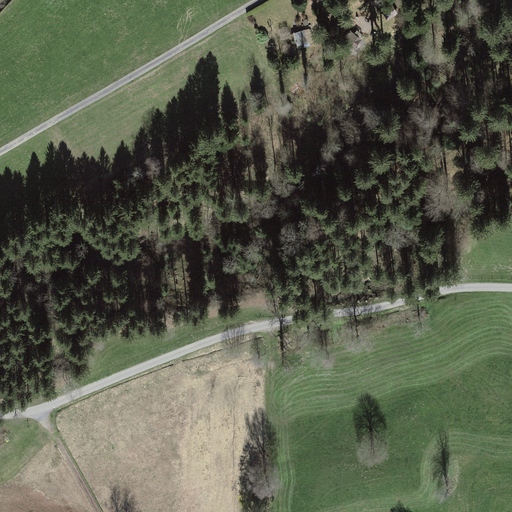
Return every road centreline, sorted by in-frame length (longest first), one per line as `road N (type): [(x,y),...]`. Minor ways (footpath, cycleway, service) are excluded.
road 1 (unclassified): [(511,286),(439,287),(288,314),(40,412),(0,412)]
road 2 (track): [(0,157),(255,0)]
